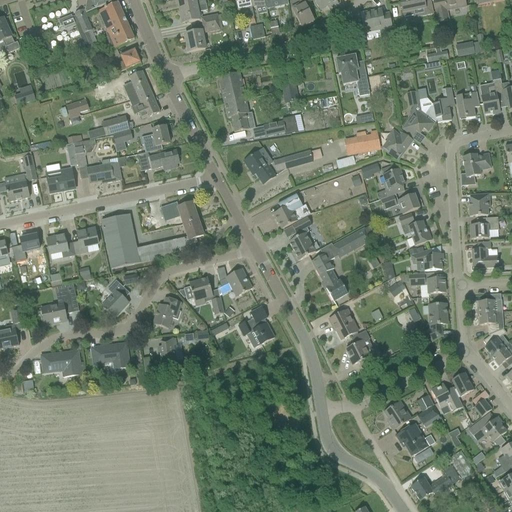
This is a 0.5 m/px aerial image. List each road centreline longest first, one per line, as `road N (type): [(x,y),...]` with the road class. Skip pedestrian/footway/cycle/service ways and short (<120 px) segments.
road 1 (residential): [(253,247),(162,276),(126,328),(54,340),(0,380)]
road 2 (residential): [(0,226),(213,175)]
road 3 (residential): [(165,76),(307,42),(362,0)]
road 4 (residential): [(458,285),(450,145),(511,130)]
road 5 (tertiary): [(320,413),(307,348),(253,247)]
road 6 (tertiary): [(320,413),(334,453),(372,474),(401,511)]
road 7 (residential): [(353,408),(463,350)]
